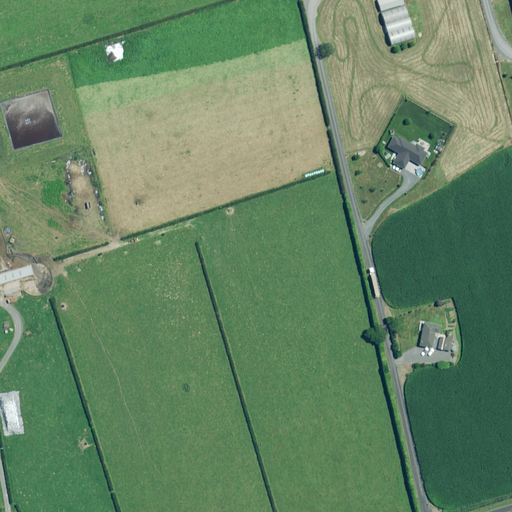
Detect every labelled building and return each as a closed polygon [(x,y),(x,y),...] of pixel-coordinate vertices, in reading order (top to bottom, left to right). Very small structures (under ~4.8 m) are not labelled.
[(403,4),(402,0),(378,0),(377,0),(380,11),(403,4)] [(408,17),(404,6),(381,14),(384,24),(408,17)] [(414,39),(408,18),(384,25),(390,46),(414,39)] [(0,284),(32,275),(29,266),(0,274),(0,284)] [(16,301),(14,296),(6,299),(8,304),(16,301)] [(440,326),(424,322),(418,346),(431,349),(434,337),(437,337),(440,326)] [(450,351),(453,334),(448,333),(447,339),(440,337),(438,349),(450,351)]
